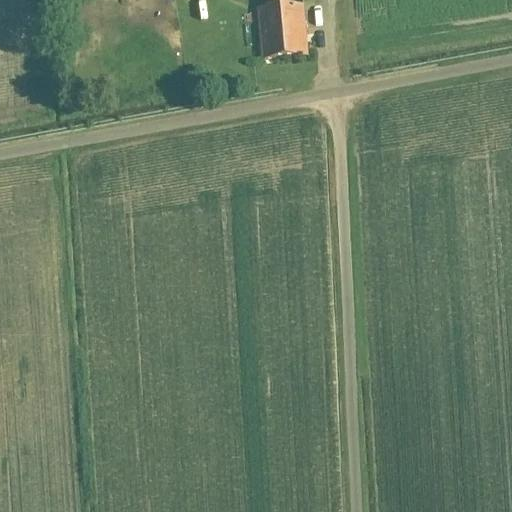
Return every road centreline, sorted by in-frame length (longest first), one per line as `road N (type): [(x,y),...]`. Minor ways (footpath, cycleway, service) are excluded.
road 1 (unclassified): [(334,95),(356,511)]
road 2 (unclassified): [(334,95),(0,155)]
road 3 (unclassified): [(511,63),(334,95)]
